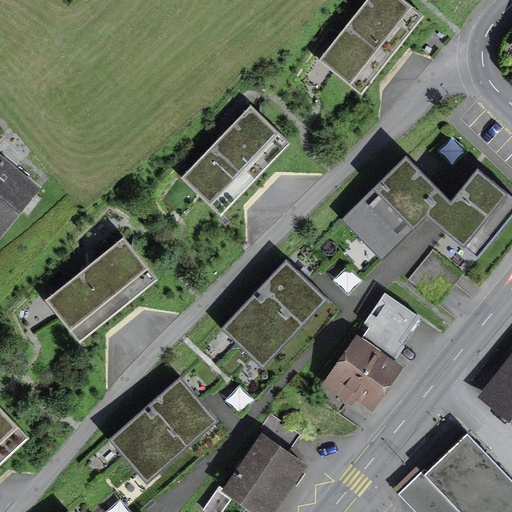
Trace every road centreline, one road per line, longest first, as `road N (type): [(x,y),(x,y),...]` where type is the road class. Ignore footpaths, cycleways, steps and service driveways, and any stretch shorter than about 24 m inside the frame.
road 1 (residential): [(482,61),(437,77),(149,357),(18,511)]
road 2 (tertiary): [(511,287),(328,511)]
